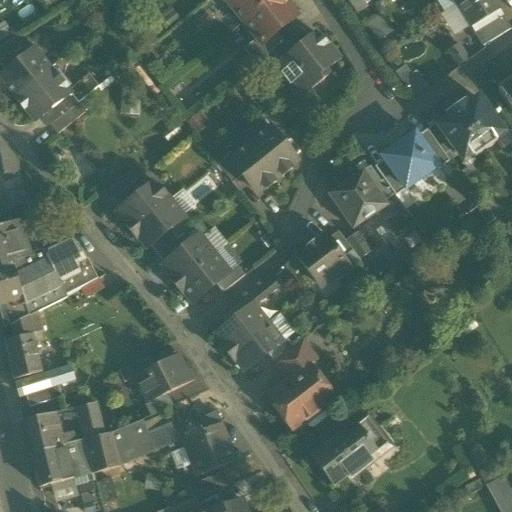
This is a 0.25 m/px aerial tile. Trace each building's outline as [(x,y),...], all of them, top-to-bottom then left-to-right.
[(42,0),(49,10),(61,0),(42,0)] [(226,2),(244,24),(273,0),(228,0),(226,2)] [(285,5),(281,0),(273,0),(244,24),(256,40),(261,46),(276,34),(297,17),(287,4),(285,5)] [(347,0),(358,15),(368,9),(362,0),(347,0)] [(459,5),(455,0),(434,0),(443,14),(459,5)] [(500,11),(493,0),(466,0),(459,5),(472,27),(499,11),(500,11)] [(472,27),(459,5),(443,14),(440,16),(453,39),(471,28),(472,27)] [(171,7),(156,18),(166,31),(181,20),(171,7)] [(474,34),(502,16),(499,11),(472,27),(471,28),(474,34)] [(365,26),(376,44),(394,32),(382,15),(365,26)] [(474,34),(482,48),(511,30),(502,16),(474,34)] [(0,19),(0,40),(11,33),(2,18),(0,19)] [(301,30),(283,44),(272,52),(280,62),(309,39),(301,30)] [(255,66),(272,52),(283,44),(276,34),(261,46),(256,40),(243,51),(255,66)] [(300,78),(311,91),(329,78),(325,73),(340,61),(332,52),(330,53),(326,48),(328,47),(321,38),(320,39),(315,34),(309,39),(280,62),(278,63),(285,71),(281,74),(291,86),(297,81),(297,80),(300,78)] [(0,48),(0,66),(15,54),(21,50),(13,40),(0,48)] [(446,53),(457,69),(470,60),(459,44),(446,53)] [(0,81),(14,99),(34,125),(71,95),(72,94),(69,91),(51,69),(36,49),(21,61),(15,54),(0,66),(5,73),(0,77),(0,81)] [(396,73),(412,98),(427,88),(416,71),(412,75),(406,66),(396,73)] [(139,67),(134,71),(156,98),(160,95),(139,67)] [(71,95),(78,104),(98,88),(89,76),(69,91),(72,94),(71,95)] [(511,82),(501,90),(511,106),(511,82)] [(122,107),(137,108),(139,90),(124,89),(122,107)] [(464,101),(454,108),(485,151),(496,143),(494,140),(502,134),(478,100),(468,107),(464,101)] [(50,127),(57,136),(86,114),(78,104),(50,127)] [(122,115),(137,117),(137,108),(122,107),(122,115)] [(474,159),(485,151),(454,108),(445,115),(449,121),(440,127),(439,128),(447,140),(445,141),(452,151),(454,149),(459,156),(463,162),(472,156),(474,159)] [(270,129),(282,144),(291,137),(270,111),(261,118),(270,129)] [(200,112),(186,123),(196,137),(211,125),(200,112)] [(168,143),(182,133),(176,124),(162,135),(168,143)] [(437,124),(427,131),(449,163),(459,156),(454,149),(452,151),(445,141),(447,140),(439,128),(440,127),(437,124)] [(270,129),(250,145),(278,181),(292,171),(290,169),(293,166),(294,159),(282,144),(270,129)] [(438,170),(449,163),(427,131),(417,138),(438,168),(437,168),(438,170)] [(384,161),(405,191),(418,182),(417,180),(424,176),(425,177),(437,168),(438,168),(417,138),(414,135),(401,144),(403,147),(397,151),(395,149),(382,158),(384,161)] [(0,176),(23,172),(0,141),(0,176)] [(265,192),(278,181),(250,145),(229,161),(242,177),(253,191),(261,192),(264,190),(265,192)] [(218,166),(233,185),(242,177),(229,161),(227,158),(218,166)] [(374,168),(395,198),(405,191),(384,161),(374,168)] [(370,169),(362,174),(373,189),(380,184),(370,169)] [(102,195),(109,204),(138,181),(130,172),(102,195)] [(386,208),(373,189),(362,174),(330,196),(352,230),(386,208)] [(21,192),(25,203),(46,196),(33,181),(21,192)] [(126,223),(132,231),(169,202),(166,197),(159,188),(155,183),(140,195),(121,210),(117,213),(125,223),(126,223)] [(113,201),(121,210),(140,195),(132,186),(113,201)] [(169,202),(182,218),(196,207),(183,191),(169,202)] [(0,200),(0,211),(6,209),(25,203),(21,192),(3,199),(0,200)] [(182,218),(169,202),(132,231),(139,239),(139,240),(147,250),(150,247),(169,232),(184,220),(182,218)] [(29,257),(25,243),(20,225),(19,223),(1,228),(0,228),(0,306),(22,299),(16,277),(12,264),(30,259),(29,257)] [(27,223),(20,225),(25,243),(33,241),(36,236),(33,226),(27,223)] [(201,239),(208,234),(199,223),(186,234),(190,239),(181,246),(184,250),(200,238),(201,239)] [(201,239),(215,256),(228,246),(214,229),(208,234),(201,239)] [(186,234),(176,241),(169,232),(150,247),(157,256),(165,266),(184,250),(181,246),(190,239),(186,234)] [(267,251),(278,242),(270,232),(259,240),(267,251)] [(328,240),(343,259),(352,252),(345,242),(338,233),(328,240)] [(358,233),(345,242),(352,252),(360,262),(372,253),(358,233)] [(297,259),(319,288),(331,279),(336,280),(350,269),(326,237),(316,244),(314,242),(305,249),(307,252),(297,259)] [(171,277),(177,286),(215,256),(201,239),(200,238),(184,250),(165,266),(163,268),(171,278),(171,277)] [(48,262),(60,285),(92,269),(91,267),(89,269),(86,262),(73,241),(48,254),(47,256),(46,259),(48,262)] [(228,273),(236,267),(241,263),(228,246),(215,256),(228,273)] [(12,264),(16,277),(48,262),(46,259),(47,256),(40,254),(29,257),(30,259),(12,264)] [(228,273),(215,256),(177,286),(184,294),(192,304),(215,285),(229,274),(228,273)] [(60,285),(48,262),(16,277),(22,299),(28,318),(39,313),(67,299),(66,297),(60,285)] [(215,285),(223,295),(245,277),(236,267),(228,273),(229,274),(215,285)] [(98,280),(92,269),(60,285),(66,297),(80,290),(98,280)] [(282,287),(275,278),(267,285),(274,294),(282,287)] [(80,290),(85,300),(105,290),(99,280),(98,280),(80,290)] [(480,293),(463,282),(454,295),(471,306),(480,293)] [(254,307),(255,308),(274,294),(267,285),(248,299),(254,307)] [(224,346),(230,354),(268,325),(255,308),(254,307),(216,336),(223,346),(224,346)] [(28,318),(33,335),(44,332),(39,313),(28,318)] [(279,316),(268,325),(230,354),(237,362),(236,363),(244,372),(282,343),(286,340),(286,339),(293,334),(279,316)] [(13,326),(17,340),(33,337),(33,335),(28,318),(13,326)] [(42,373),(33,337),(17,340),(6,343),(15,380),(42,373)] [(267,355),(274,364),(294,349),(286,340),(282,343),(267,355)] [(274,364),(288,382),(309,366),(309,367),(317,361),(303,342),(294,349),(274,364)] [(147,405),(148,406),(167,396),(194,382),(189,371),(186,373),(177,357),(154,368),(135,379),(147,405)] [(118,373),(124,384),(135,379),(154,368),(149,358),(118,373)] [(293,432),(305,423),(324,409),(329,404),(315,386),(318,383),(319,379),(309,367),(309,366),(288,382),(281,387),(278,387),(267,396),(267,398),(279,414),(278,416),(288,429),(290,429),(293,432)] [(19,383),(24,398),(26,397),(58,387),(75,382),(72,371),(71,368),(46,377),(19,383)] [(19,399),(24,398),(19,383),(15,385),(19,399)] [(26,397),(29,409),(62,399),(58,387),(26,397)] [(172,407),(167,396),(148,406),(147,405),(144,406),(151,417),(172,407)] [(79,422),(84,442),(104,437),(96,405),(76,410),(79,422)] [(330,416),(324,409),(305,423),(309,428),(313,429),(330,416)] [(57,415),(60,427),(79,422),(76,410),(57,415)] [(198,419),(204,433),(220,426),(214,412),(198,419)] [(24,423),(32,456),(65,447),(60,427),(57,415),(24,423)] [(160,417),(144,424),(148,435),(164,428),(160,417)] [(367,417),(356,425),(380,457),(391,449),(367,417)] [(120,431),(125,444),(148,435),(144,424),(143,422),(120,431)] [(164,428),(148,435),(155,453),(177,444),(170,425),(164,428)] [(348,481),(380,457),(356,425),(311,459),(332,487),(345,477),(348,481)] [(193,467),(198,478),(235,463),(220,426),(204,433),(183,441),(186,448),(193,467)] [(133,462),(155,453),(148,435),(125,444),(120,431),(111,435),(111,436),(116,456),(129,452),(133,462)] [(119,468),(116,456),(111,436),(104,437),(84,442),(92,475),(119,468)] [(84,442),(75,445),(83,478),(92,475),(84,442)] [(73,480),(83,478),(75,445),(65,447),(73,480)] [(73,480),(65,447),(32,456),(40,489),(49,487),(73,480)] [(193,467),(186,448),(169,455),(176,473),(193,467)] [(477,471),(489,465),(480,448),(468,454),(477,471)] [(116,456),(119,468),(133,462),(129,452),(116,456)] [(477,471),(485,487),(505,476),(497,460),(489,465),(477,471)] [(192,494),(195,500),(196,500),(228,487),(223,474),(189,487),(192,494)] [(162,479),(146,476),(143,490),(159,493),(162,479)] [(485,487),(497,511),(511,511),(511,489),(505,476),(485,487)] [(78,499),(73,480),(49,487),(54,505),(78,499)] [(111,480),(98,483),(104,505),(117,502),(111,480)] [(94,484),(78,488),(83,506),(99,501),(94,484)] [(177,499),(180,506),(195,500),(192,494),(177,499)] [(180,506),(177,499),(166,503),(169,510),(180,506)] [(201,511),(196,500),(195,500),(180,506),(169,510),(164,511),(201,511)] [(241,511),(238,503),(214,511),(241,511)]
